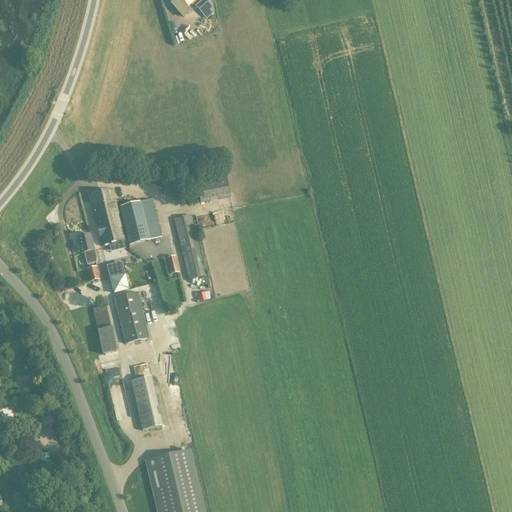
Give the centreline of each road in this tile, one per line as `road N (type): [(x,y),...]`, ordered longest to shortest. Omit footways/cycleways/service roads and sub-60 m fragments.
road 1 (unclassified): [(123,511),(55,337),(0,269)]
road 2 (tertiary): [(0,210),(63,105),(97,0)]
